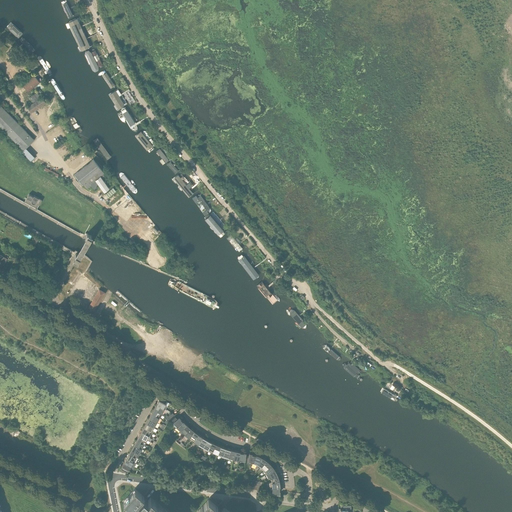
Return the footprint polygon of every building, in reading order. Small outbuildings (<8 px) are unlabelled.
[(77,14),(71,0),(66,2),(72,16),(77,14)] [(9,21),(0,13),(0,19),(6,25),(9,21)] [(70,25),(76,38),(85,34),(80,21),(70,25)] [(23,33),(11,22),(7,26),(19,37),(23,33)] [(76,38),(81,50),(91,46),(85,34),(76,38)] [(21,42),(24,45),(30,38),(27,36),(21,42)] [(97,70),(87,51),(81,54),(91,73),(97,70)] [(101,66),(93,51),(90,53),(98,68),(101,66)] [(53,73),(40,55),(37,58),(50,75),(53,73)] [(114,86),(106,72),(102,75),(111,88),(114,86)] [(21,85),(28,93),(40,83),(35,77),(33,74),(21,85)] [(125,102),(116,90),(108,96),(117,108),(125,102)] [(40,97),(36,92),(29,97),(33,102),(40,97)] [(27,107),(31,113),(45,103),(42,97),(31,105),(30,102),(28,103),(30,106),(27,107)] [(0,125),(24,150),(34,140),(0,104),(0,125)] [(138,126),(125,107),(120,110),(133,129),(138,126)] [(131,129),(121,113),(117,116),(127,132),(131,129)] [(146,130),(142,133),(153,148),(156,145),(146,130)] [(151,152),(154,150),(153,148),(152,147),(150,145),(142,134),(138,135),(151,152)] [(174,174),(178,170),(161,148),(156,152),(174,174)] [(104,192),(109,188),(100,176),(104,173),(93,159),(74,174),(82,185),(84,184),(87,188),(91,185),(94,189),(99,185),(104,192)] [(46,167),(45,169),(57,176),(59,174),(46,167)] [(109,197),(116,190),(113,187),(106,193),(109,197)] [(200,193),(192,199),(204,214),(211,208),(200,193)] [(36,203),(39,205),(42,200),(34,195),(34,196),(29,194),(27,197),(32,200),(31,201),(32,202),(34,203),(36,203)] [(213,214),(207,219),(221,235),(227,230),(213,214)] [(238,251),(243,247),(236,239),(231,233),(226,239),(238,251)] [(95,238),(91,236),(76,262),(81,264),(94,241),(95,238)] [(260,274),(246,256),(238,261),(254,280),(260,274)] [(17,264),(20,266),(22,263),(17,260),(16,261),(14,260),(11,267),(14,269),(17,264)] [(287,301),(274,286),(265,277),(262,280),(271,289),(273,291),(281,300),(284,303),(287,301)] [(82,278),(78,286),(83,289),(88,282),(82,278)] [(67,295),(72,288),(65,284),(61,291),(67,295)] [(88,308),(94,311),(105,292),(99,289),(88,308)] [(293,309),(290,313),(298,324),(302,327),(303,327),(306,324),(293,309)] [(339,361),(342,358),(333,349),(329,353),(339,361)] [(362,373),(350,362),(345,368),(357,379),(362,373)] [(394,400),(397,395),(385,387),(384,388),(381,392),(394,400)] [(156,405),(165,409),(167,406),(164,405),(165,403),(159,400),(156,404),(156,405)] [(162,414),(165,409),(156,405),(154,409),(162,414)] [(152,413),(160,418),(162,414),(154,409),(152,413)] [(149,418),(158,422),(160,418),(152,413),(149,418)] [(174,422),(177,426),(183,421),(179,417),(177,418),(175,416),(170,421),(172,423),(174,422)] [(147,422),(155,427),(158,422),(149,418),(147,422)] [(176,428),(180,431),(186,424),(183,421),(177,426),(178,426),(176,428)] [(144,426),(153,431),(155,427),(147,422),(144,426)] [(182,434),(184,435),(190,428),(186,424),(180,431),(182,434)] [(142,431),(150,436),(153,431),(144,426),(142,431)] [(188,439),(190,437),(194,431),(190,428),(184,435),(188,439)] [(139,435),(147,440),(150,436),(142,431),(139,435)] [(190,437),(194,440),(198,434),(194,431),(190,437)] [(193,442),(197,445),(202,437),(198,434),(194,440),(193,442)] [(137,440),(144,444),(145,444),(147,440),(139,435),(137,440)] [(199,446),(202,448),(207,439),(202,437),(197,445),(199,446)] [(202,448),(207,450),(211,442),(209,441),(207,439),(202,448)] [(134,444),(142,448),(144,444),(137,440),(134,444)] [(207,450),(212,453),(216,444),(211,442),(207,450)] [(131,449),(140,453),(142,449),(142,448),(134,444),(131,449)] [(212,453),(217,455),(220,446),(216,444),(212,453)] [(129,453),(138,458),(140,453),(131,449),(129,453)] [(127,458),(135,462),(138,458),(129,453),(127,458)] [(252,464),(252,463),(255,454),(249,453),(249,456),(248,455),(247,463),(252,464)] [(252,463),(256,465),(261,457),(255,454),(252,463)] [(256,465),(260,468),(266,460),(261,457),(256,465)] [(124,462),(130,466),(133,467),(135,462),(127,458),(124,462)] [(260,468),(263,471),(271,464),(266,460),(260,468)] [(127,471),(128,469),(130,466),(124,462),(121,467),(127,471)] [(268,473),(274,469),(271,464),(263,471),(266,474),(268,473)] [(270,477),(277,475),(274,469),(268,473),(266,474),(268,478),(270,477)] [(167,511),(168,511),(151,496),(148,499),(144,496),(135,488),(123,502),(132,510),(139,504),(148,511),(167,511)] [(229,511),(224,507),(221,510),(217,507),(218,507),(209,498),(196,511),(229,511)]
